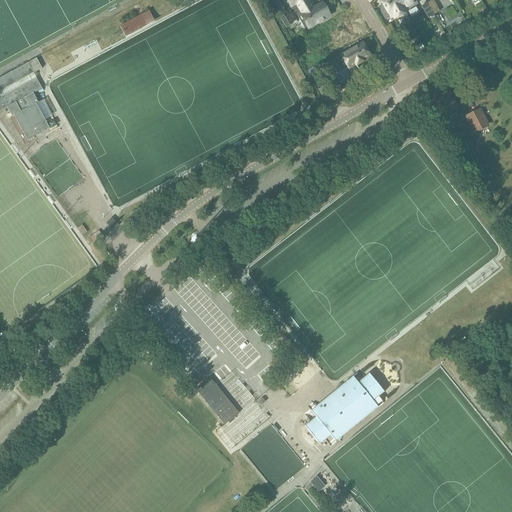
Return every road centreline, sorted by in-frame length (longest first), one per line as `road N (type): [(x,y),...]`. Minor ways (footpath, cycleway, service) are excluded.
road 1 (unclassified): [(0,396),(168,225),(407,82)]
road 2 (unknown): [(0,434),(119,310),(118,276)]
